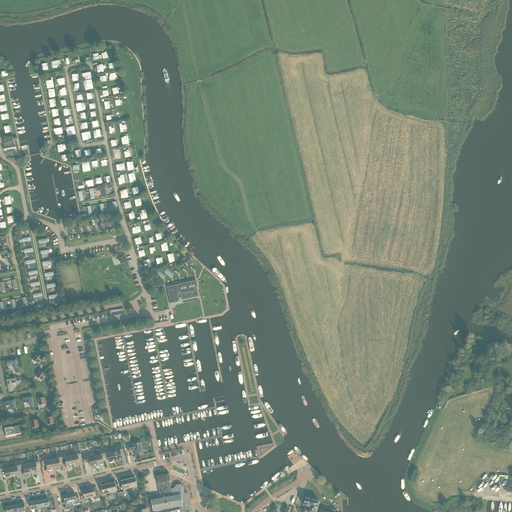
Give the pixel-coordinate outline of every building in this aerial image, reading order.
[(49,61),(51,68),(59,66),(57,59),(49,61)] [(44,80),(45,88),(52,87),(51,79),(44,80)] [(48,107),(56,106),(54,98),(47,99),(48,107)] [(11,154),(11,155),(16,154),(14,143),(9,143),(4,144),(6,155),(11,154)] [(122,151),(123,157),(130,156),(129,149),(132,149),(132,146),(122,148),(122,151)] [(132,169),(131,161),(124,162),(125,170),(132,169)] [(0,249),(9,247),(6,236),(0,237),(0,249)] [(191,262),(186,257),(182,261),(188,266),(191,262)] [(194,261),(191,264),(196,271),(200,268),(194,261)] [(182,300),(198,297),(195,281),(167,287),(170,304),(180,302),(179,299),(182,298),(182,300)] [(33,360),(38,364),(42,358),(37,354),(33,360)] [(16,359),(6,361),(7,365),(13,364),(14,369),(18,368),(16,359)] [(36,377),(42,381),(46,375),(40,371),(36,377)] [(16,378),(7,379),(9,390),(13,389),(12,383),(17,382),(16,378)] [(33,396),(23,398),(23,403),(29,402),(30,408),(35,407),(33,396)] [(15,399),(5,401),(5,405),(12,404),(12,409),(16,408),(15,399)] [(21,437),(20,434),(22,433),(21,425),(5,428),(6,437),(17,435),(17,438),(21,437)] [(134,450),(136,456),(144,454),(141,443),(133,445),(127,446),(128,452),(134,450)] [(117,445),(118,450),(113,451),(116,461),(122,459),(120,452),(123,451),(122,444),(117,445)] [(109,462),(116,461),(113,451),(108,452),(107,448),(103,449),(105,455),(107,455),(109,462)] [(75,450),(76,455),(71,456),(73,465),(79,464),(78,456),(80,456),(79,449),(75,450)] [(102,456),(105,455),(103,449),(99,450),(100,455),(95,456),(97,465),(104,464),(102,456)] [(59,460),(62,459),(60,452),(56,453),(57,458),(52,459),(54,469),(60,468),(59,460)] [(66,467),(73,465),(71,456),(66,456),(65,452),(60,452),(62,459),(65,459),(66,467)] [(91,467),(97,465),(95,456),(90,457),(89,452),(83,453),(86,463),(90,462),(91,467)] [(48,470),(54,469),(52,459),(47,460),(46,455),(42,456),(43,463),(46,462),(48,470)] [(34,458),(35,463),(30,464),(31,473),(38,472),(36,464),(39,464),(38,457),(34,458)] [(18,468),(21,467),(19,460),(15,461),(16,466),(11,467),(13,477),(19,476),(18,468)] [(23,467),(25,475),(31,473),(30,464),(24,465),(23,460),(19,460),(21,467),(23,467)] [(6,478),(13,477),(11,467),(6,468),(5,463),(0,464),(2,471),(5,470),(6,478)] [(151,500),(152,507),(153,511),(155,511),(189,511),(188,505),(189,504),(189,502),(187,493),(185,494),(184,487),(180,484),(176,485),(174,488),(174,489),(171,490),(169,481),(170,481),(169,474),(156,476),(157,483),(158,483),(161,498),(152,500),(151,500)] [(137,487),(135,478),(128,480),(132,494),(134,493),(133,490),(132,488),(137,487)] [(129,495),(132,494),(128,480),(121,481),(123,490),(128,489),(129,491),(128,491),(129,495)] [(117,491),(115,483),(108,484),(112,499),(114,498),(113,495),(112,495),(112,493),(117,491)] [(109,500),(112,499),(108,484),(101,486),(103,495),(108,494),(109,496),(108,496),(109,500)] [(95,493),(94,488),(88,489),(90,498),(93,497),(94,500),(99,498),(98,492),(95,493)] [(87,499),(90,498),(88,489),(82,491),(84,496),(81,496),(82,503),(88,501),(87,499)] [(76,498),(75,493),(69,494),(71,502),(74,502),(75,504),(80,503),(79,497),(76,498)] [(303,506),(305,506),(304,511),(305,511),(316,511),(319,502),(305,498),(303,506)] [(50,506),(48,499),(42,500),(44,510),(45,510),(45,511),(50,511),(51,510),(47,511),(47,507),(50,506)] [(45,511),(45,510),(44,510),(42,500),(36,501),(37,509),(41,508),(41,510),(42,510),(42,511),(45,511)]
